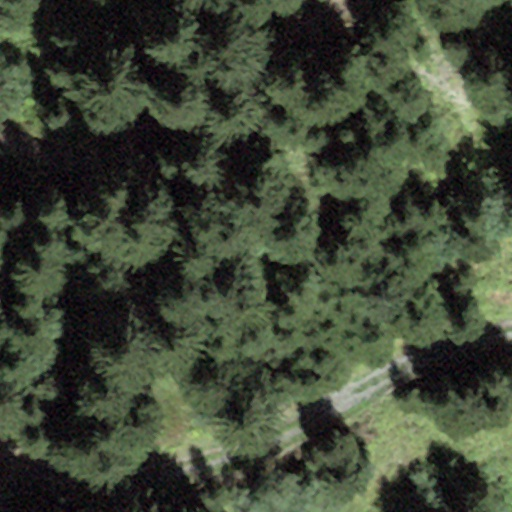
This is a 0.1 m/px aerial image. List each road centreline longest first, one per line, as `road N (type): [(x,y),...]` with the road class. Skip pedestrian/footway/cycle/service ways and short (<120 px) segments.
road 1 (track): [(511,336),(285,420),(64,450),(0,419)]
road 2 (track): [(0,129),(241,79),(353,0)]
